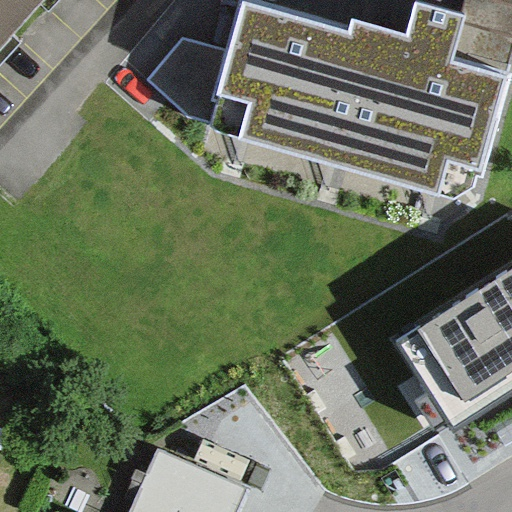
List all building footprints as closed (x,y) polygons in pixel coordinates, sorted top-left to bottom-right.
[(0,0),(0,63),(57,0),(0,0)] [(511,0),(478,0),(467,42),(511,54),(511,52),(511,0)] [(511,138),(511,75),(258,4),(229,106),(500,183),(511,138)] [(511,326),(489,290),(357,371),(416,468),(511,409),(511,326)] [(241,511),(250,493),(167,455),(140,511),(241,511)]
